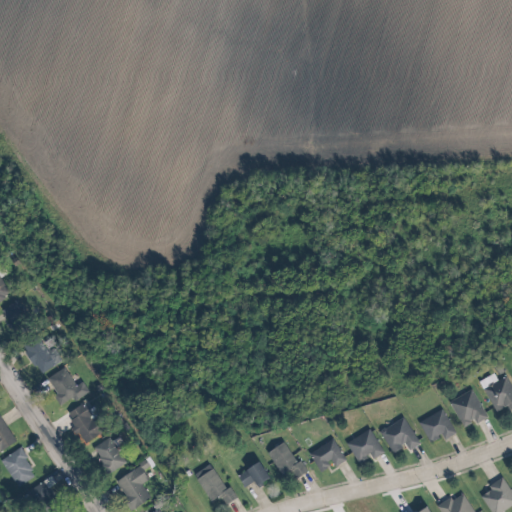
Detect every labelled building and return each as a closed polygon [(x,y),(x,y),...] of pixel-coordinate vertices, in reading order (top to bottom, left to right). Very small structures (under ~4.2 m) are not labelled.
[(0,310),(7,323),(27,312),(18,297),(0,307),(0,310)] [(51,350),(44,353),(35,336),(20,344),(35,374),(58,363),(51,350)] [(86,392),(80,381),(72,385),(63,367),(44,377),(57,405),(86,392)] [(493,412),(504,406),(506,409),(511,406),(511,390),(504,375),(495,380),(491,373),(476,381),(493,412)] [(472,423),(484,418),(471,389),(447,400),(459,427),(472,421),(472,423)] [(81,443),(97,434),(79,403),(63,413),(81,443)] [(416,421),(426,442),(439,435),(441,439),(453,433),(440,409),(416,421)] [(417,443),(401,416),(376,431),(389,453),(403,445),(406,450),(417,443)] [(0,449),(12,443),(0,419),(0,449)] [(381,452),(366,429),(343,443),(355,462),(367,455),(370,459),(381,452)] [(122,463),(107,437),(90,447),(105,473),(122,463)] [(343,460),(330,439),(306,453),(317,472),(329,465),(330,468),(343,460)] [(293,478),(305,472),(298,459),(292,462),(282,442),(265,450),(278,475),(288,469),(293,478)] [(0,457),(0,461),(13,487),(32,477),(17,448),(0,457)] [(266,476),(255,460),(233,475),(241,487),(250,481),(253,485),(266,476)] [(190,474),(207,501),(217,495),(223,504),(234,498),(226,485),(222,488),(207,463),(190,474)] [(145,480),(138,467),(112,479),(127,509),(147,499),(139,483),(145,480)] [(487,511),(495,511),(511,502),(511,497),(500,476),(485,485),(488,490),(478,495),(487,511)] [(25,491),(35,506),(50,495),(39,481),(25,491)] [(448,497),(434,506),(438,511),(472,511),(460,493),(450,500),(448,497)]
